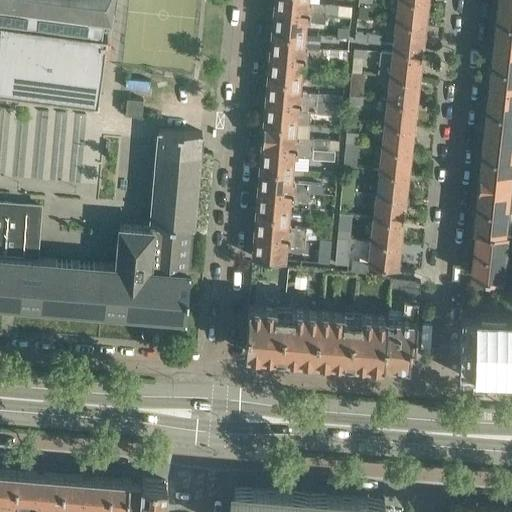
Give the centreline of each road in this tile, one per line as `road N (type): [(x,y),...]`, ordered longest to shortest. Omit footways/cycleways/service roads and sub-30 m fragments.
road 1 (residential): [(473,0),(435,388)]
road 2 (residential): [(216,371),(248,0)]
road 3 (residential): [(435,388),(216,371)]
road 4 (residential): [(208,461),(427,476)]
road 5 (residential): [(216,371),(0,352)]
road 6 (residential): [(0,439),(208,461)]
road 7 (tertiary): [(126,407),(211,430),(325,424)]
road 8 (tertiary): [(325,424),(214,400),(126,407)]
road 9 (tertiary): [(487,436),(325,424)]
road 10 (tertiary): [(0,397),(126,407)]
